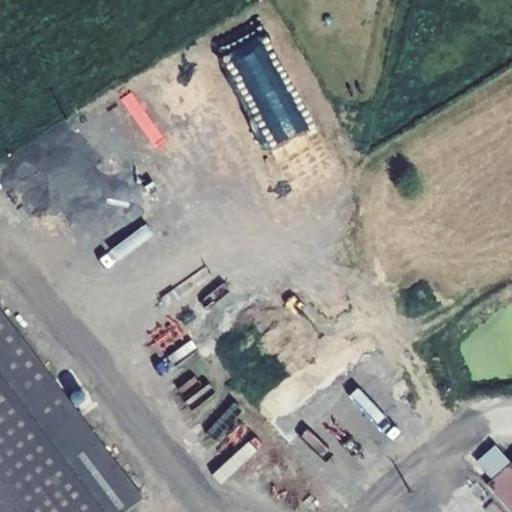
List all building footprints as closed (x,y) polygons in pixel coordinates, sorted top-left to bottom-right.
[(247,38),(201,66),(245,137),(291,110),(247,38)] [(0,296),(0,361),(118,511),(133,511),(156,495),(0,296)] [(118,511),(0,361),(0,511),(118,511)] [(469,460),(487,479),(504,462),(486,444),(469,460)] [(507,511),(511,511),(511,455),(482,484),(507,511)]
